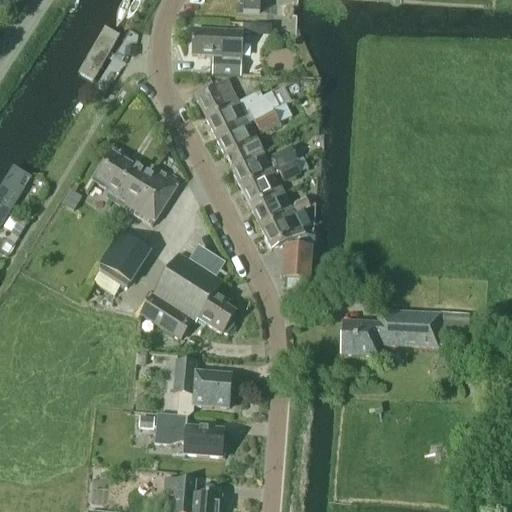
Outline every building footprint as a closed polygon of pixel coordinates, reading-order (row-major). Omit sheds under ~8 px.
[(244,0),(243,16),(259,17),(260,0),(244,0)] [(131,33),(112,21),(75,80),(95,91),(131,33)] [(273,24),(252,23),(251,34),(272,35),(273,24)] [(213,59),(212,78),(242,80),(243,47),(235,47),(235,34),(192,32),(191,58),(213,59)] [(136,58),(137,48),(127,47),(126,57),(136,58)] [(205,121),(237,104),(227,85),(195,101),(205,121)] [(260,93),(237,104),(205,121),(215,142),(247,126),(241,113),(247,110),(253,123),(272,113),(272,114),(290,105),(287,99),(277,104),(272,95),(263,99),(260,93)] [(279,126),(272,114),(272,113),(253,123),(260,136),(279,126)] [(226,163),(258,147),(247,126),(215,142),(226,163)] [(277,148),(273,140),(264,144),(268,153),(277,148)] [(279,172),(293,165),(297,164),(290,150),(272,159),(279,172)] [(230,171),(240,191),(272,175),(262,155),(230,171)] [(133,170),(114,158),(103,176),(100,174),(96,182),(98,183),(98,185),(111,194),(108,200),(154,228),(180,185),(152,168),(149,173),(136,166),(133,170)] [(298,176),(293,165),(279,172),(284,183),(298,176)] [(240,191),(250,211),(282,195),(272,175),(240,191)] [(82,199),(71,192),(62,207),(73,213),(82,199)] [(290,210),(282,195),(250,211),(260,231),(292,215),(293,217),(310,209),(306,200),(294,206),(295,208),(290,210)] [(303,236),(293,217),(292,215),(260,231),(271,252),(303,236)] [(19,239),(27,226),(20,222),(12,235),(19,239)] [(97,283),(127,297),(151,245),(121,231),(97,283)] [(0,252),(8,258),(14,249),(2,241),(0,245),(0,252)] [(287,248),(285,280),(306,282),(308,249),(287,248)] [(223,285),(179,257),(142,316),(182,342),(193,325),(196,328),(199,323),(221,337),(237,314),(226,307),(228,304),(216,296),(223,285)] [(438,318),(377,314),(376,328),(344,326),(342,358),(377,360),(378,349),(436,352),(436,349),(438,330),(438,318)] [(438,330),(436,349),(464,351),(466,332),(438,330)] [(196,364),(177,362),(175,381),(174,397),(178,398),(176,416),(188,418),(193,413),(193,409),(194,407),(229,410),(232,377),(197,374),(195,373),(196,367),(196,364)] [(189,419),(158,416),(156,435),(155,447),(170,448),(181,444),(185,445),(184,457),(226,461),(228,443),(226,442),(226,434),(188,430),(189,419)] [(155,418),(140,417),(139,429),(154,430),(155,418)] [(196,484),(167,482),(166,497),(177,498),(175,511),(220,511),(222,499),(195,496),(196,484)]
